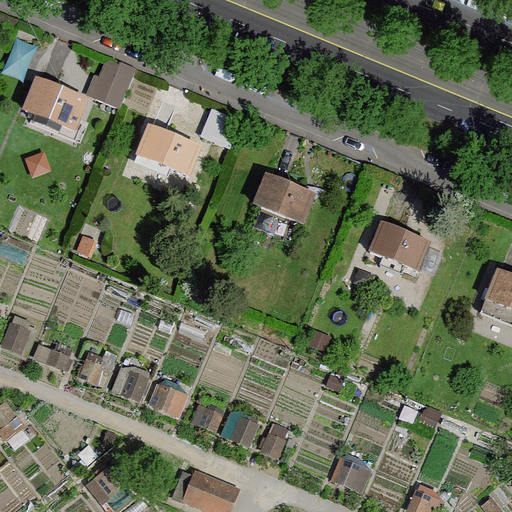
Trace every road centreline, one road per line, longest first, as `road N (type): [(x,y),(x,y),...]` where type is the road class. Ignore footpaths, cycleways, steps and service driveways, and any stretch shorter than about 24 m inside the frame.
road 1 (residential): [(21,0),(511,201)]
road 2 (primary): [(181,0),(511,135)]
